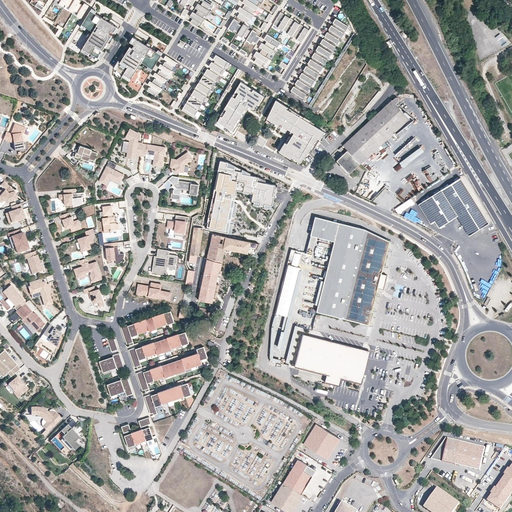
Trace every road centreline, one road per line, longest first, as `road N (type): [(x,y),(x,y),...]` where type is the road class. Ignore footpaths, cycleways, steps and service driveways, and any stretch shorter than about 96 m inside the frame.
road 1 (residential): [(146,485),(217,365),(300,178)]
road 2 (trunk): [(370,0),(511,243)]
road 3 (residential): [(288,0),(320,21),(278,84),(142,6)]
road 4 (trunk): [(372,0),(511,223)]
road 5 (residential): [(115,326),(140,400),(137,413),(117,420),(74,411),(55,389),(56,377)]
road 6 (tertiary): [(128,106),(300,178)]
road 7 (residential): [(75,321),(23,173)]
road 8 (tertiary): [(300,178),(438,248)]
road 9 (residential): [(141,258),(155,192),(139,184),(130,191),(133,240)]
road 10 (residential): [(300,178),(397,84)]
road 11 (trunk): [(468,113),(413,0)]
